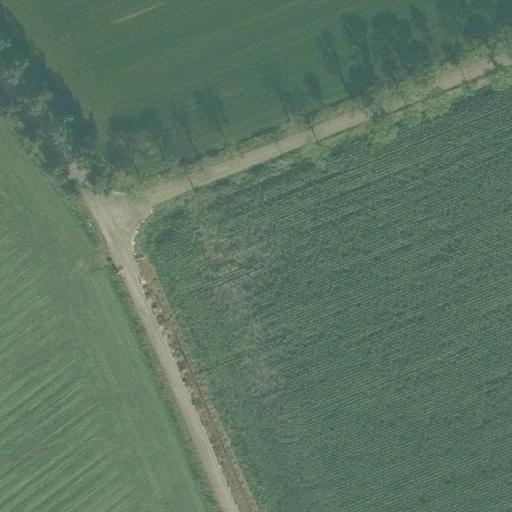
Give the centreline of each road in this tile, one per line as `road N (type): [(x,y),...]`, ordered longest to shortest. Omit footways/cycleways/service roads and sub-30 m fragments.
road 1 (unclassified): [(101,214),(511,42)]
road 2 (unclassified): [(225,511),(101,214)]
road 3 (unclassified): [(101,214),(0,84)]
